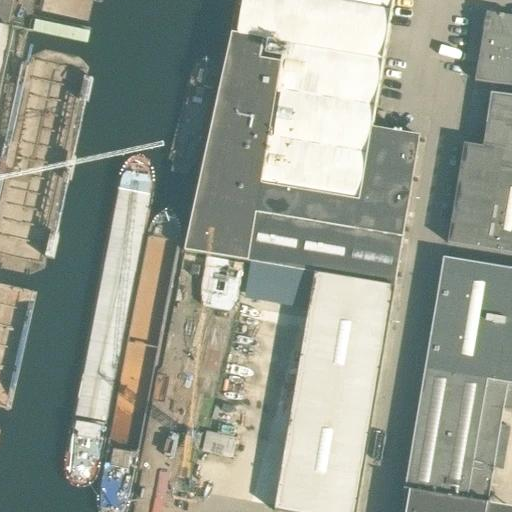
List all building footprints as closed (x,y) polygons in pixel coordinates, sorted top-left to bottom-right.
[(0,0),(0,22),(9,24),(14,0),(0,0)] [(240,0),(233,35),(232,35),(189,253),(315,274),(395,287),(420,137),(373,129),(394,0),(240,0)] [(511,17),(487,14),(475,81),(511,88),(511,87),(511,17)] [(0,94),(14,32),(0,28),(0,94)] [(511,97),(511,98),(492,94),(483,148),(465,145),(448,244),(511,254),(511,97)] [(486,511),(504,409),(511,410),(511,270),(444,259),(406,491),(404,491),(406,492),(402,511),(486,511)] [(315,274),(276,511),(357,511),(395,287),(315,274)]
